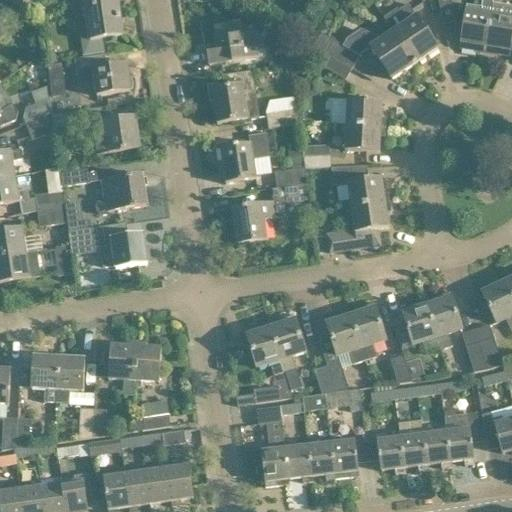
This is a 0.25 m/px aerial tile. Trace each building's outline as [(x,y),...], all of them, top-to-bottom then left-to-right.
[(15,0),(13,5),(31,14),(37,0),(15,0)] [(83,0),(88,34),(89,38),(81,39),(84,58),(104,55),(102,40),(121,38),(121,33),(115,0),(83,0)] [(464,11),(459,49),(485,53),(492,4),(493,0),(482,0),(481,8),(466,6),(465,11),(464,11)] [(511,7),(492,4),(485,53),(509,56),(511,35),(511,7)] [(392,32),(414,65),(437,49),(408,5),(399,11),(398,9),(383,19),(392,32)] [(209,65),(228,63),(257,58),(254,35),(242,37),(240,23),(215,27),(218,51),(207,53),(209,65)] [(325,55),(331,59),(351,70),(359,57),(369,49),(390,81),(414,65),(392,32),(380,39),(361,31),(347,40),(343,47),(334,41),(325,55)] [(293,50),(292,57),(298,61),(305,58),(306,51),(300,47),(293,50)] [(288,51),(279,51),(280,66),(288,66),(288,51)] [(105,56),(93,58),(75,60),(79,88),(95,86),(97,97),(129,93),(125,64),(106,67),(105,56)] [(344,81),(351,70),(331,59),(324,69),(344,81)] [(61,63),(48,65),(49,72),(62,70),(61,63)] [(217,125),(259,119),(252,72),(222,77),(223,87),(212,89),(217,125)] [(0,85),(0,127),(15,122),(18,113),(12,105),(8,108),(4,101),(8,98),(0,85)] [(268,100),(269,113),(297,111),(297,98),(268,100)] [(331,119),(330,127),(341,128),(384,130),(385,120),(380,119),(381,103),(361,102),(348,101),(332,100),(331,119)] [(23,119),(26,127),(52,117),(50,101),(26,110),(23,119)] [(267,115),(269,130),(298,125),(296,111),(267,115)] [(52,117),(54,132),(83,128),(81,113),(52,117)] [(54,133),(54,132),(52,117),(26,127),(32,142),(54,133)] [(91,140),(93,157),(138,150),(133,118),(104,122),(90,124),(92,140),(91,140)] [(384,138),(384,130),(341,128),(340,134),(346,135),(345,152),(378,154),(379,138),(384,138)] [(249,137),(250,145),(221,150),(226,184),(256,180),(253,160),(270,158),(267,135),(249,137)] [(302,150),(290,152),(292,169),(305,167),(303,159),(302,150)] [(0,155),(0,180),(17,178),(14,163),(23,162),(22,151),(0,155)] [(330,157),(303,159),(305,167),(305,170),(305,171),(306,171),(331,169),(330,157)] [(108,216),(108,213),(146,207),(142,176),(111,181),(109,168),(61,175),(63,189),(103,183),(106,200),(100,201),(98,203),(96,207),(96,211),(99,215),(103,217),(108,216)] [(346,170),(332,170),(332,172),(333,187),(342,187),(345,211),(389,205),(388,194),(383,195),(380,180),(367,182),(351,183),(351,169),(346,170)] [(272,191),(272,192),(308,187),(306,171),(305,171),(305,170),(275,174),(277,190),(272,191)] [(19,194),(17,178),(0,180),(0,208),(31,203),(29,193),(19,194)] [(311,204),(308,187),(272,192),(274,204),(233,210),(238,245),(267,241),(264,221),(288,218),(286,204),(309,200),(310,204),(311,204)] [(36,197),(38,214),(65,210),(63,194),(36,197)] [(329,256),(379,248),(377,232),(388,230),(385,214),(390,213),(389,205),(345,211),(346,217),(352,216),(354,232),(326,236),(329,256)] [(67,222),(65,210),(38,214),(40,230),(67,226),(67,222)] [(326,214),(312,216),(314,230),(328,228),(326,214)] [(82,220),(67,222),(67,226),(68,234),(89,231),(91,231),(90,219),(82,220)] [(91,231),(68,234),(71,249),(72,257),(93,253),(100,252),(105,269),(115,267),(115,270),(147,266),(147,264),(151,264),(149,245),(148,245),(144,246),(142,234),(122,237),(120,238),(118,227),(91,231)] [(7,233),(0,233),(0,260),(28,256),(26,241),(35,240),(33,229),(7,233)] [(75,277),(72,257),(71,249),(54,251),(58,279),(75,277)] [(28,256),(0,260),(0,286),(40,281),(37,255),(28,256)] [(511,333),(511,298),(505,285),(493,291),(490,286),(480,291),(497,326),(506,322),(511,333)] [(440,303),(427,307),(442,351),(452,348),(449,336),(462,332),(455,313),(449,294),(438,298),(440,303)] [(351,318),(366,363),(376,359),(372,347),(385,343),(373,305),(362,309),(364,313),(351,318)] [(406,327),(395,331),(402,352),(413,349),(413,348),(423,344),(427,356),(442,351),(427,307),(414,311),(412,306),(400,310),(406,327)] [(271,329),(286,374),(296,370),(293,359),(306,355),(294,317),(282,320),(284,326),(271,329)] [(354,367),(366,363),(351,318),(338,322),(337,317),(326,321),(331,339),(338,358),(350,354),(354,367)] [(475,332),(487,370),(503,367),(489,327),(475,332)] [(285,374),(286,374),(271,329),(258,334),(256,328),(245,332),(256,370),(270,365),(274,377),(275,377),(272,389),(254,391),(256,406),(293,401),(285,374)] [(474,374),(487,370),(475,332),(462,336),(466,348),(465,349),(474,374)] [(331,339),(319,343),(327,368),(336,395),(350,393),(340,364),(338,358),(331,339)] [(134,398),(135,389),(137,344),(128,343),(128,348),(112,347),(110,381),(124,382),(123,397),(134,398)] [(134,398),(134,399),(141,399),(141,394),(159,395),(160,384),(162,350),(147,349),(147,344),(137,344),(135,389),(134,398)] [(399,386),(412,384),(404,357),(390,362),(399,386)] [(44,403),(57,404),(60,359),(34,358),(32,390),(45,391),(44,403)] [(60,359),(57,404),(69,404),(70,392),(84,393),(85,360),(60,359)] [(315,372),(322,396),(325,395),(325,396),(336,395),(327,368),(315,372)] [(0,369),(0,407),(9,408),(11,370),(0,369)] [(484,389),(507,383),(505,374),(482,380),(484,389)] [(440,387),(441,396),(465,393),(464,384),(440,387)] [(417,390),(418,399),(441,396),(440,387),(417,390)] [(395,393),(396,402),(418,399),(417,390),(395,393)] [(336,395),(325,396),(327,412),(332,411),(350,409),(350,414),(362,412),(360,391),(350,393),(336,395)] [(373,405),(396,402),(395,393),(371,396),(373,405)] [(303,405),(304,415),(327,412),(325,396),(325,395),(322,396),(302,398),(303,405)] [(279,409),(281,418),(304,415),(303,405),(279,409)] [(279,409),(257,412),(259,426),(282,423),(281,418),(279,409)] [(80,442),(94,440),(95,412),(82,411),(80,442)] [(95,412),(94,440),(106,438),(107,412),(95,412)] [(144,420),(145,432),(171,428),(169,416),(144,420)] [(503,418),(492,420),(496,435),(502,455),(511,452),(511,421),(504,423),(503,418)] [(2,453),(15,451),(17,451),(19,420),(18,420),(18,421),(4,420),(2,453)] [(19,420),(17,451),(31,449),(32,421),(19,420)] [(134,433),(145,432),(144,420),(133,422),(134,433)] [(451,464),(452,464),(465,463),(466,468),(476,467),(471,431),(457,433),(456,427),(446,428),(447,434),(451,464)] [(428,468),(429,467),(442,466),(443,471),(452,470),(452,464),(451,464),(447,434),(434,436),(433,431),(423,432),(424,437),(428,468)] [(172,435),(163,436),(164,445),(165,448),(186,445),(186,442),(184,433),(172,435)] [(410,434),(400,435),(400,441),(401,441),(405,471),(406,471),(418,469),(419,474),(430,473),(429,467),(428,468),(424,437),(411,439),(410,434)] [(142,439),(144,448),(164,445),(163,436),(142,439)] [(388,436),(376,437),(376,439),(379,454),(380,463),(381,474),(395,472),(396,477),(407,476),(406,471),(405,471),(401,441),(400,441),(389,443),(388,436)] [(331,444),(336,482),(359,479),(354,441),(340,443),(340,438),(330,440),(331,444)] [(121,442),(122,451),(144,448),(142,439),(121,442)] [(308,447),(311,478),(324,477),(325,483),(336,482),(331,444),(317,445),(317,441),(307,442),(308,447)] [(88,447),(89,455),(122,451),(121,442),(88,447)] [(284,444),(289,481),(301,479),(302,485),(312,484),(311,478),(308,447),(294,448),(294,443),(284,444)] [(289,487),(289,481),(284,444),(260,447),(265,490),(289,487)] [(37,448),(38,457),(58,454),(58,451),(57,451),(56,445),(37,448)] [(58,451),(58,454),(59,460),(80,456),(89,455),(88,447),(58,451)] [(15,451),(15,457),(16,460),(38,457),(37,448),(31,449),(17,451),(15,451)] [(0,468),(17,466),(16,460),(15,457),(0,459),(0,468)] [(173,503),(172,503),(172,509),(182,508),(181,501),(193,500),(188,462),(180,463),(180,468),(168,470),(167,470),(173,503)] [(146,473),(150,506),(151,511),(152,511),(161,511),(160,505),(172,503),(173,503),(167,470),(168,470),(167,465),(160,466),(161,471),(147,473),(146,473)] [(130,509),(129,509),(129,511),(139,511),(139,507),(150,506),(146,473),(147,473),(146,468),(138,469),(138,475),(126,477),(125,477),(130,509)] [(118,511),(118,510),(129,509),(130,509),(125,477),(126,477),(125,470),(116,472),(117,478),(104,480),(106,498),(108,511),(118,511)] [(66,511),(88,511),(83,476),(74,477),(75,483),(64,485),(62,485),(66,511)] [(44,511),(66,511),(62,485),(64,485),(63,479),(54,481),(55,486),(43,488),(41,488),(44,511)] [(44,511),(41,488),(43,488),(42,483),(33,484),(34,490),(21,491),(20,491),(23,511),(44,511)] [(0,504),(1,511),(23,511),(20,491),(21,491),(20,486),(12,487),(13,493),(0,494),(0,504)]
